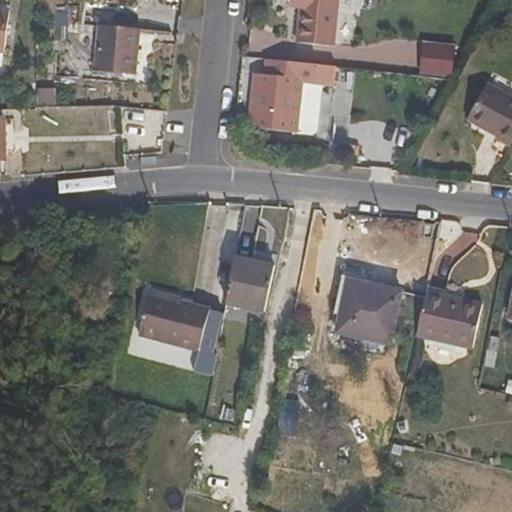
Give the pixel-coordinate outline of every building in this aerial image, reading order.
[(335,47),(339,0),(292,0),(292,7),(301,8),(296,42),(335,47)] [(0,68),(1,68),(9,11),(0,10),(0,68)] [(56,13),(54,39),(67,40),(68,14),(56,13)] [(137,75),(141,30),(97,25),(93,70),(137,75)] [(456,76),(459,44),(423,41),(421,73),(456,76)] [(303,81),(316,83),(318,65),(266,60),(264,77),(256,76),(251,129),(297,135),(303,81)] [(316,83),(303,81),(297,135),(313,136),(317,132),(323,83),(316,83)] [(511,147),(511,145),(511,100),(488,86),(469,121),(489,132),(490,129),(499,135),(497,139),(511,147)] [(40,88),(39,104),(57,105),(58,89),(40,88)] [(265,314),(276,264),(236,255),(227,306),(265,314)] [(402,292),(348,280),(337,333),(391,345),(402,292)] [(446,297),(447,291),(427,287),(416,336),(472,348),(481,305),(446,297)] [(151,294),(180,302),(182,297),(152,289),(151,294)] [(180,302),(151,294),(140,335),(200,351),(209,315),(211,309),(180,302)] [(209,315),(200,351),(207,353),(217,317),(209,315)] [(298,465),(284,462),(281,478),(294,481),(298,465)]
